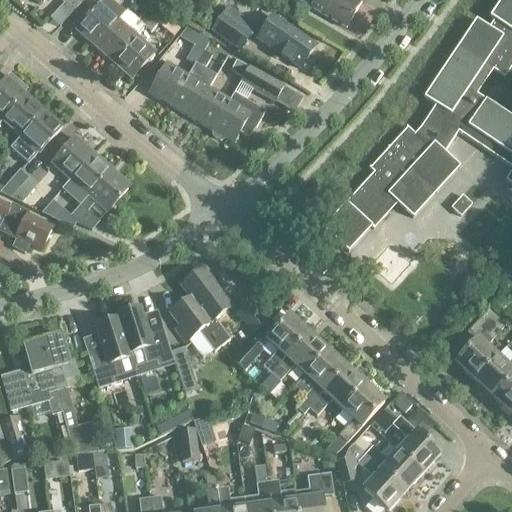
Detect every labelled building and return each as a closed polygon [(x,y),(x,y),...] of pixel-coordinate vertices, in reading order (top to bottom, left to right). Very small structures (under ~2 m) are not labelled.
[(64,0),(60,4),(66,9),(73,16),(82,7),(75,0),(64,0)] [(77,34),(95,50),(118,24),(126,15),(108,0),(100,8),(77,34)] [(347,31),(362,5),(352,0),(317,0),(311,11),(347,31)] [(511,120),(477,97),(493,73),(505,81),(511,70),(511,0),(504,0),(490,21),(494,24),(488,32),(476,24),(424,101),(436,109),(420,133),(415,138),(407,130),(369,172),(374,176),(323,232),(348,255),(371,230),(374,232),(398,206),(414,221),(460,170),(444,155),(458,135),(511,171),(511,174),(506,183),(511,187),(511,120)] [(281,43),(290,30),(272,18),(262,32),(228,8),(211,33),(240,54),(251,38),(266,48),(273,38),(281,43)] [(147,14),(138,25),(144,31),(154,20),(147,14)] [(160,26),(154,20),(144,31),(151,36),(160,26)] [(136,40),(118,24),(95,50),(113,66),(136,40)] [(316,49),(290,30),(281,43),(273,38),(266,48),(274,54),(300,72),(316,49)] [(155,57),(136,40),(113,66),(132,83),(155,57)] [(194,48),(186,63),(195,68),(204,54),(194,48)] [(213,59),(204,54),(195,68),(204,74),(213,59)] [(248,70),(236,63),(230,74),(242,81),(248,70)] [(189,79),(167,66),(149,96),(170,109),(189,79)] [(274,105),(283,90),(248,70),(242,81),(240,85),(274,105)] [(170,109),(191,121),(209,91),(189,79),(170,109)] [(0,127),(3,124),(26,98),(24,96),(26,93),(16,84),(13,87),(7,81),(0,89),(0,127)] [(209,91),(191,121),(212,134),(223,115),(234,96),(233,96),(229,103),(209,91)] [(222,143),(223,141),(224,141),(233,146),(239,136),(246,140),(252,129),(255,131),(265,115),(234,96),(223,115),(212,134),(213,135),(212,137),(213,139),(220,143),(222,143)] [(44,114),(26,98),(3,124),(20,139),(21,140),(44,114)] [(44,114),(21,140),(20,139),(10,151),(28,167),(39,156),(40,157),(63,130),(44,114)] [(94,157),(75,141),(52,167),(70,183),(94,157)] [(112,173),(94,157),(70,183),(89,200),(112,173)] [(0,195),(11,201),(29,181),(20,173),(0,195)] [(112,173),(89,200),(70,220),(69,222),(77,226),(92,234),(100,224),(88,214),(95,205),(107,216),(131,190),(112,173)] [(29,181),(11,201),(21,207),(38,189),(29,181)] [(472,208),(463,199),(452,211),(461,219),(472,208)] [(12,208),(11,209),(0,203),(0,219),(5,222),(0,231),(0,234),(16,242),(16,241),(17,242),(13,250),(26,257),(31,246),(43,251),(52,232),(41,227),(42,224),(28,217),(29,216),(12,208)] [(52,222),(61,212),(52,204),(41,217),(52,222)] [(233,309),(204,271),(182,288),(191,301),(211,326),(216,322),(233,309)] [(234,310),(254,336),(268,325),(248,299),(234,310)] [(215,355),(222,350),(232,342),(216,322),(211,326),(191,301),(170,316),(180,329),(176,332),(186,346),(199,335),(215,355)] [(143,352),(147,367),(157,363),(158,369),(174,364),(164,333),(149,338),(140,311),(137,312),(136,309),(128,312),(128,315),(117,319),(118,323),(118,322),(130,357),(132,360),(130,356),(143,352)] [(478,342),(456,367),(475,385),(498,360),(487,350),(506,329),(488,313),(470,334),(478,342)] [(278,354),(263,370),(271,378),(309,337),(289,319),(274,335),(266,344),(268,345),(278,354)] [(115,387),(113,382),(123,379),(118,365),(132,360),(130,357),(118,322),(118,323),(107,326),(107,323),(98,326),(99,329),(96,330),(104,357),(89,362),(99,392),(115,387)] [(252,343),(233,364),(244,375),(264,353),(262,351),(268,345),(266,344),(274,335),(266,328),(253,344),(252,343)] [(77,430),(72,413),(64,384),(78,380),(75,367),(70,368),(62,337),(42,342),(62,416),(67,433),(74,457),(98,456),(91,427),(77,430)] [(294,369),(305,379),(328,354),(309,337),(271,378),(279,385),(294,369)] [(45,393),(52,418),(62,416),(42,342),(23,347),(27,363),(23,364),(19,371),(20,375),(0,381),(10,415),(44,406),(41,395),(45,393)] [(303,418),(309,412),(346,371),(328,354),(305,379),(315,388),(295,410),(303,418)] [(498,360),(475,385),(494,402),(511,381),(511,365),(508,370),(498,360)] [(175,367),(180,382),(192,378),(187,363),(175,367)] [(332,403),(343,413),(365,389),(346,371),(309,412),(317,419),(332,403)] [(511,381),(494,402),(511,418),(511,381)] [(343,413),(353,423),(338,439),(347,447),(384,406),(365,389),(343,413)] [(173,433),(165,417),(152,423),(160,439),(173,433)] [(207,420),(194,424),(202,448),(215,444),(207,420)] [(400,420),(392,429),(408,443),(398,454),(423,477),(441,458),(400,420)] [(1,426),(10,458),(11,458),(13,463),(29,461),(26,453),(27,453),(18,421),(1,426)] [(265,421),(261,430),(275,435),(278,427),(265,421)] [(139,422),(130,422),(131,442),(140,442),(139,422)] [(200,463),(195,432),(177,435),(181,465),(200,463)] [(406,496),(423,477),(398,454),(388,465),(372,450),(365,459),(406,496)] [(338,464),(343,487),(354,484),(347,454),(338,464)] [(104,456),(93,458),(94,470),(106,468),(104,456)] [(138,457),(134,457),(135,470),(144,469),(144,457),(138,457)] [(385,511),(391,511),(406,496),(365,459),(358,467),(374,481),(363,492),(385,511)] [(15,497),(27,495),(24,471),(12,473),(15,497)] [(0,498),(11,497),(8,472),(0,472),(0,498)] [(310,502),(297,504),(298,511),(323,511),(322,500),(333,499),(330,477),(307,480),(310,502)] [(271,511),(298,511),(297,504),(281,506),(278,484),(267,486),(271,507),(271,511)] [(271,511),(271,507),(267,486),(256,487),(259,509),(245,511),(271,511)] [(217,492),(220,511),(245,511),(235,511),(230,511),(228,491),(217,492)] [(220,511),(217,492),(207,494),(209,511),(220,511)] [(151,501),(152,511),(162,511),(161,500),(151,501)] [(152,511),(151,501),(140,503),(140,511),(152,511)]
